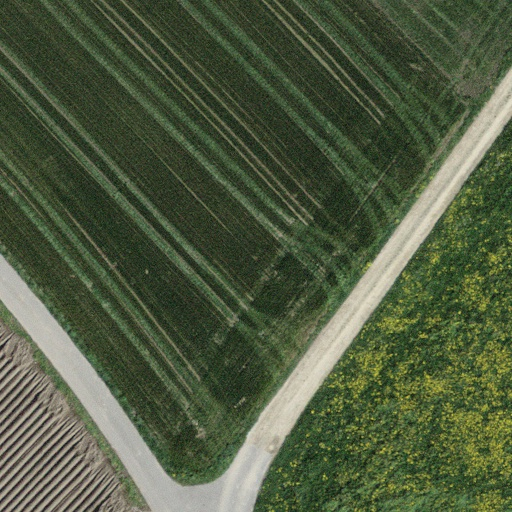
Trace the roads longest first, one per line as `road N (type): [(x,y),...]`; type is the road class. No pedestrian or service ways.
road 1 (track): [(511,95),(224,511)]
road 2 (track): [(175,511),(123,462),(0,306)]
